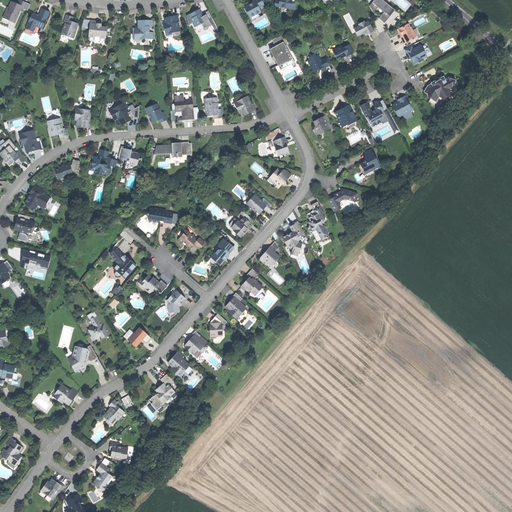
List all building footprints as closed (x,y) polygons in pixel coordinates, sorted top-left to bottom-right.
[(2,17),(8,20),(9,18),(14,20),(18,10),(21,11),(25,2),(19,0),(17,0),(16,4),(10,1),(8,6),(6,10),(5,9),(2,17)] [(249,4),(243,7),(249,17),(250,16),(249,15),(253,13),(253,14),(257,12),(257,13),(260,12),(258,7),(263,4),(261,0),(252,0),(252,1),(251,2),(252,3),(249,4)] [(294,2),(291,2),(291,0),(274,0),(274,4),(275,5),(293,8),(294,2)] [(378,17),(384,22),(393,10),(388,6),(389,4),(383,0),(372,0),(369,5),(372,10),(375,9),(378,6),(380,7),(384,10),(378,17)] [(193,11),(189,13),(191,17),(189,17),(194,26),(199,23),(211,17),(207,10),(200,13),(198,8),(193,11)] [(38,14),(40,15),(46,17),(48,11),(44,10),(41,9),(38,14)] [(35,15),(32,14),(26,29),(33,32),(36,25),(43,28),(46,19),(45,19),(46,17),(40,15),(39,17),(37,16),(35,15)] [(68,15),(65,14),(62,22),(65,23),(63,28),(62,27),(60,34),(72,38),(76,23),(70,21),(72,16),(68,15)] [(168,17),(163,18),(165,25),(162,25),(164,34),(179,30),(177,21),(178,21),(177,14),(168,17)] [(217,30),(211,17),(199,23),(202,29),(203,30),(207,28),(207,26),(210,25),(214,32),(217,30)] [(93,20),(89,20),(88,27),(90,28),(90,31),(88,31),(88,36),(93,37),(99,37),(105,38),(106,29),(104,29),(104,27),(100,26),(100,23),(96,23),(96,20),(93,20)] [(143,20),(137,20),(137,29),(132,29),(132,38),(152,38),(152,32),(148,32),(148,27),(152,27),(152,20),(143,20)] [(354,28),(357,35),(364,32),(368,30),(369,32),(373,30),(368,20),(365,22),(364,20),(358,23),(359,25),(354,28)] [(408,23),(397,29),(399,33),(400,32),(401,33),(402,35),(401,36),(403,41),(404,42),(416,36),(415,35),(412,29),(410,26),(410,27),(408,23)] [(269,49),(278,65),(283,62),(285,66),(289,64),(293,62),(285,45),(288,43),(283,33),(279,35),(275,37),(271,39),(275,46),(269,49)] [(333,52),(337,60),(342,57),(344,56),(346,55),(346,56),(353,52),(348,44),(342,47),(341,45),(334,49),(333,52)] [(411,45),(404,48),(407,54),(409,54),(410,55),(410,57),(412,56),(412,58),(411,59),(413,64),(418,61),(418,62),(423,60),(422,58),(426,56),(421,44),(413,48),(411,45)] [(317,55),(307,60),(313,71),(314,70),(314,71),(317,69),(320,67),(321,69),(323,68),(325,67),(325,66),(331,63),(328,56),(320,60),(317,55)] [(425,88),(424,91),(432,96),(430,98),(435,101),(439,96),(442,98),(445,93),(450,90),(450,89),(455,86),(454,86),(455,80),(451,79),(450,77),(445,80),(444,77),(443,76),(440,77),(440,78),(440,80),(436,82),(435,81),(434,80),(432,81),(431,82),(432,84),(430,83),(429,83),(428,84),(425,88)] [(459,81),(455,80),(454,86),(455,86),(450,89),(450,90),(445,93),(442,98),(439,96),(435,101),(430,98),(427,102),(434,107),(439,105),(441,102),(444,100),(446,101),(450,94),(453,92),(453,91),(456,90),(459,81)] [(398,101),(392,104),(398,116),(412,109),(407,99),(409,98),(407,94),(401,97),(397,99),(398,101)] [(246,96),(233,102),(237,111),(239,110),(242,116),(248,113),(255,109),(251,103),(250,104),(246,96)] [(216,97),(203,98),(204,106),(205,106),(206,115),(213,115),(213,118),(217,118),(221,117),(220,108),(217,109),(216,97)] [(174,100),(175,110),(184,109),(192,109),(191,99),(182,100),(174,100)] [(366,101),(360,105),(366,116),(367,115),(372,125),(381,121),(379,117),(383,116),(380,111),(384,109),(379,100),(373,103),(376,109),(373,110),(371,111),(366,101)] [(124,101),(108,110),(113,119),(116,117),(121,125),(126,121),(134,117),(130,112),(127,114),(124,109),(126,108),(127,107),(124,101)] [(152,105),(145,108),(148,114),(150,113),(151,115),(149,115),(152,122),(158,119),(160,122),(163,121),(166,119),(163,111),(160,112),(157,104),(152,106),(152,105)] [(342,107),(335,111),(338,116),(339,118),(338,119),(341,127),(342,126),(347,124),(346,123),(347,122),(350,121),(352,120),(353,122),(357,120),(352,111),(353,110),(350,104),(342,107)] [(127,112),(126,108),(124,109),(127,114),(130,112),(134,117),(138,118),(138,105),(127,112)] [(84,109),(75,108),(74,117),(77,117),(76,126),(83,127),(91,128),(92,120),(89,120),(90,111),(84,110),(84,109)] [(192,109),(184,109),(185,120),(188,119),(192,119),(192,118),(193,118),(192,109)] [(318,119),(313,121),(315,125),(312,129),(315,134),(323,129),(324,130),(329,128),(326,121),(329,120),(326,113),(321,116),(318,118),(318,119)] [(59,118),(47,121),(49,128),(51,127),(52,131),(51,131),(52,136),(59,134),(59,137),(63,136),(68,135),(66,127),(62,128),(59,118)] [(356,126),(357,120),(353,122),(352,120),(350,121),(347,122),(346,123),(347,124),(342,126),(343,127),(352,128),(356,126)] [(27,131),(18,134),(21,142),(23,142),(26,152),(33,150),(39,148),(38,147),(41,146),(39,140),(36,141),(35,138),(33,130),(32,130),(27,131)] [(284,136),(273,140),(274,145),(277,154),(283,152),(284,155),(289,153),(286,145),(285,141),(286,141),(284,136)] [(174,142),(171,142),(171,144),(156,144),(153,154),(154,154),(155,152),(163,152),(163,153),(167,153),(167,151),(172,151),(172,157),(176,156),(176,158),(177,158),(177,156),(182,156),(182,154),(191,154),(191,143),(188,143),(188,141),(181,142),(181,143),(178,143),(178,142),(174,142)] [(22,162),(26,159),(19,151),(18,152),(17,151),(15,153),(8,145),(0,152),(0,154),(4,159),(5,157),(7,160),(7,161),(10,165),(15,160),(19,165),(22,162)] [(127,147),(121,146),(118,157),(120,157),(119,158),(126,160),(124,166),(126,166),(125,168),(129,168),(132,168),(134,167),(135,162),(137,163),(139,158),(140,153),(134,151),(133,153),(131,152),(131,151),(132,148),(127,147)] [(371,148),(365,152),(368,158),(360,163),(362,167),(364,170),(366,169),(372,169),(377,166),(378,168),(381,167),(371,148)] [(92,155),(88,169),(94,171),(93,173),(103,175),(103,173),(109,175),(111,166),(115,167),(117,160),(113,159),(113,158),(108,156),(109,152),(105,151),(103,150),(100,149),(98,157),(92,155)] [(142,158),(139,158),(137,163),(135,162),(134,167),(132,168),(129,168),(125,168),(126,166),(124,166),(124,169),(127,170),(131,169),(134,168),(137,166),(140,163),(142,158)] [(73,174),(72,172),(77,173),(80,161),(73,159),(71,164),(70,165),(70,163),(65,165),(62,166),(62,168),(60,169),(60,167),(55,169),(57,179),(60,178),(61,181),(66,179),(65,176),(73,174)] [(366,175),(378,168),(377,166),(372,169),(366,169),(364,170),(366,175)] [(277,167),(270,176),(275,180),(275,182),(280,186),(282,183),(281,182),(284,181),(287,178),(290,174),(285,169),(282,169),(281,171),(277,167)] [(273,185),(275,182),(275,180),(270,176),(267,179),(273,185)] [(25,204),(35,210),(37,205),(42,208),(45,202),(47,203),(49,197),(43,194),(45,190),(34,184),(29,193),(31,194),(29,196),(28,198),(25,204)] [(327,198),(334,210),(337,209),(340,199),(343,197),(349,200),(352,198),(353,202),(359,199),(356,193),(341,188),(340,194),(337,194),(335,194),(334,195),(327,198)] [(244,201),(246,203),(250,199),(251,200),(256,195),(252,192),(244,201)] [(250,199),(246,203),(252,208),(253,207),(260,213),(264,209),(266,211),(268,208),(271,205),(263,198),(261,200),(256,195),(251,200),(250,199)] [(51,198),(49,197),(47,203),(45,202),(42,208),(46,209),(51,198)] [(318,201),(311,205),(314,210),(315,212),(311,214),(312,216),(309,217),(311,220),(309,221),(310,225),(309,225),(309,226),(309,227),(308,229),(309,230),(311,231),(312,231),(313,232),(317,229),(323,240),(325,239),(327,240),(328,239),(329,237),(330,236),(324,225),(323,225),(322,223),(326,220),(323,214),(324,213),(318,201)] [(166,210),(153,208),(153,209),(149,209),(149,211),(146,214),(148,217),(148,221),(159,222),(159,220),(161,220),(164,220),(163,222),(171,223),(172,213),(165,212),(166,210)] [(30,217),(18,214),(16,222),(17,222),(16,224),(16,225),(15,225),(14,228),(15,230),(20,231),(19,233),(25,234),(27,232),(32,228),(33,228),(35,222),(29,221),(30,217)] [(233,225),(231,227),(234,230),(233,230),(240,237),(243,234),(244,234),(245,233),(246,232),(246,230),(247,228),(246,227),(251,222),(244,217),(239,222),(238,220),(236,222),(235,221),(233,221),(232,222),(232,224),(233,225)] [(298,220),(289,225),(292,232),(288,234),(282,237),(287,245),(289,244),(292,250),(299,252),(301,243),(298,242),(297,240),(299,239),(298,236),(298,235),(299,235),(300,235),(301,236),(305,234),(298,220)] [(183,233),(178,239),(182,243),(184,241),(185,242),(187,243),(185,245),(189,248),(194,243),(199,248),(204,242),(199,237),(197,239),(193,236),(193,234),(191,234),(185,228),(182,232),(183,233)] [(219,243),(215,248),(216,250),(212,255),(217,259),(215,261),(220,265),(224,260),(227,256),(226,255),(234,247),(224,239),(220,244),(219,243)] [(275,241),(265,252),(265,253),(264,254),(263,255),(263,254),(260,257),(264,260),(262,261),(266,265),(268,263),(269,265),(275,261),(280,256),(275,252),(279,248),(275,241)] [(234,247),(226,255),(227,256),(229,255),(229,253),(234,247)] [(116,261),(118,259),(120,261),(114,267),(116,270),(116,271),(116,273),(116,274),(117,275),(118,276),(120,275),(122,275),(125,278),(133,268),(136,265),(132,261),(130,262),(124,256),(117,248),(110,253),(116,261)] [(22,258),(20,267),(24,268),(25,264),(28,265),(29,262),(48,267),(51,256),(34,252),(34,254),(31,253),(31,252),(24,250),(22,258)] [(0,265),(0,284),(1,284),(10,278),(6,273),(9,271),(3,263),(0,265)] [(244,282),(241,286),(248,293),(250,291),(255,295),(262,287),(257,282),(257,281),(255,279),(259,274),(252,268),(247,275),(250,278),(248,280),(247,279),(244,282)] [(167,285),(161,280),(160,282),(155,278),(153,278),(151,277),(148,275),(145,279),(141,276),(137,280),(145,287),(149,286),(153,289),(157,285),(163,290),(167,285)] [(149,295),(153,289),(149,286),(145,287),(137,280),(135,283),(149,295)] [(111,292),(116,296),(123,288),(118,284),(111,292)] [(186,298),(177,290),(168,299),(168,302),(169,309),(175,309),(175,312),(180,311),(179,306),(180,304),(180,303),(181,302),(182,301),(183,301),(186,298)] [(230,301),(226,305),(232,310),(230,312),(237,319),(241,315),(245,314),(245,309),(247,307),(240,301),(243,298),(236,292),(232,296),(229,300),(230,301)] [(116,298),(110,304),(113,307),(119,301),(116,298)] [(167,303),(163,307),(169,312),(175,312),(175,309),(169,309),(168,302),(167,304),(167,303)] [(95,326),(89,330),(92,336),(90,337),(92,340),(101,336),(102,338),(106,336),(110,334),(104,323),(102,325),(97,316),(91,319),(95,326)] [(221,323),(211,323),(211,324),(212,324),(212,326),(212,327),(208,330),(210,333),(210,338),(216,338),(219,335),(223,335),(223,323),(221,323)] [(135,332),(128,340),(136,347),(140,343),(143,339),(147,343),(152,338),(148,334),(140,326),(135,332)] [(124,336),(128,340),(135,332),(130,329),(124,336)] [(0,346),(8,345),(6,330),(0,331),(0,346)] [(201,334),(198,337),(205,344),(208,341),(201,334)] [(188,341),(185,344),(187,346),(185,347),(191,352),(193,351),(195,352),(198,349),(200,350),(203,347),(205,349),(208,346),(205,344),(198,337),(196,340),(192,337),(188,341)] [(91,345),(85,348),(77,346),(76,351),(74,352),(73,357),(75,362),(74,362),(76,365),(72,367),(75,372),(77,371),(81,372),(81,369),(84,367),(86,366),(87,360),(92,361),(97,358),(91,345)] [(173,357),(168,362),(175,368),(173,370),(180,376),(190,365),(182,358),(185,355),(179,350),(173,357)] [(0,375),(2,376),(2,375),(6,375),(5,378),(13,379),(15,366),(4,364),(5,360),(0,359),(0,375)] [(168,374),(161,379),(164,383),(160,386),(156,390),(158,392),(156,393),(160,397),(159,398),(164,404),(166,402),(168,403),(170,401),(170,400),(170,398),(172,396),(171,395),(175,392),(171,386),(175,383),(168,374)] [(58,389),(53,396),(60,401),(62,400),(69,405),(74,399),(78,392),(72,388),(71,391),(63,385),(59,390),(58,389)] [(162,405),(164,404),(159,398),(160,397),(156,393),(149,400),(151,399),(154,402),(153,404),(157,409),(161,406),(161,405),(162,404),(162,405)] [(122,399),(126,405),(131,402),(132,401),(129,395),(122,399)] [(108,419),(113,424),(118,419),(119,420),(126,412),(119,407),(121,405),(114,400),(110,405),(113,408),(112,410),(111,411),(109,409),(105,415),(108,418),(108,419)] [(5,449),(1,454),(4,457),(5,455),(9,458),(8,459),(17,466),(23,458),(18,455),(24,448),(19,444),(20,443),(17,441),(12,438),(8,444),(11,446),(8,451),(5,449)] [(119,442),(111,441),(111,445),(110,450),(112,450),(111,457),(116,457),(116,456),(120,457),(119,459),(126,460),(128,448),(118,447),(119,442)] [(105,458),(102,463),(106,466),(110,461),(105,458)] [(97,478),(93,484),(104,492),(108,486),(106,485),(112,475),(109,473),(111,470),(106,466),(102,463),(97,469),(101,473),(99,475),(100,476),(99,477),(98,478),(97,478)] [(47,484),(42,491),(54,499),(59,492),(60,493),(65,486),(58,482),(58,483),(56,481),(53,479),(50,483),(49,485),(47,484)] [(73,498),(68,500),(71,508),(67,510),(67,511),(82,511),(84,511),(80,501),(83,500),(80,493),(76,495),(72,496),(73,498)]
